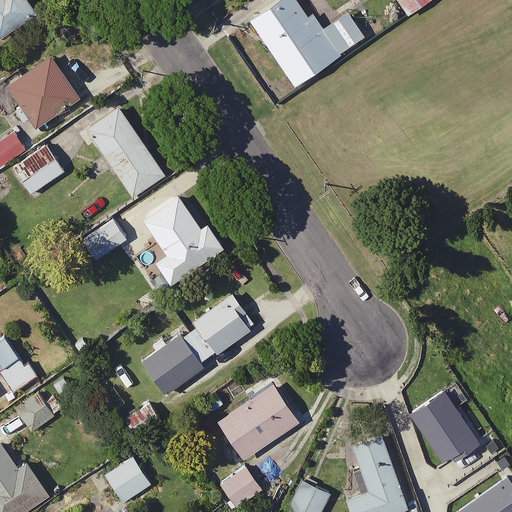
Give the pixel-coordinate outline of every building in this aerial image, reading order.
[(0,0),(0,28),(31,8),(25,0),(0,0)] [(304,0),(261,0),(244,12),(289,79),(336,47),(304,0)] [(417,0),(399,0),(407,9),(417,0)] [(44,51),(3,78),(0,79),(0,96),(7,91),(13,99),(8,102),(17,115),(25,110),(32,121),(72,94),(44,51)] [(159,168),(114,101),(83,122),(127,190),(159,168)] [(0,157),(18,143),(5,126),(0,129),(0,157)] [(59,166),(41,138),(20,152),(8,161),(26,188),(59,166)] [(196,218),(172,184),(135,209),(158,243),(147,250),(166,277),(218,241),(200,215),(196,218)] [(93,254),(122,233),(120,230),(136,219),(124,203),(79,234),(93,254)] [(150,344),(136,353),(160,387),(199,360),(194,354),(209,344),(211,347),(251,319),(227,285),(187,313),(190,316),(150,344)] [(146,340),(136,326),(121,337),(131,351),(146,340)] [(0,332),(0,372),(9,386),(34,369),(23,352),(17,356),(1,332),(0,332)] [(29,425),(59,401),(53,393),(68,381),(59,370),(14,406),(29,425)] [(295,413),(270,375),(213,412),(238,451),(295,413)] [(371,511),(402,503),(378,426),(346,436),(360,483),(341,489),(348,511),(371,511)] [(13,461),(0,442),(0,511),(8,511),(44,488),(21,456),(13,461)] [(148,477),(128,448),(100,467),(120,497),(148,477)] [(258,482),(240,460),(219,477),(237,499),(258,482)] [(314,511),(326,483),(294,471),(279,508),(289,511),(314,511)] [(128,511),(122,503),(108,511),(128,511)]
